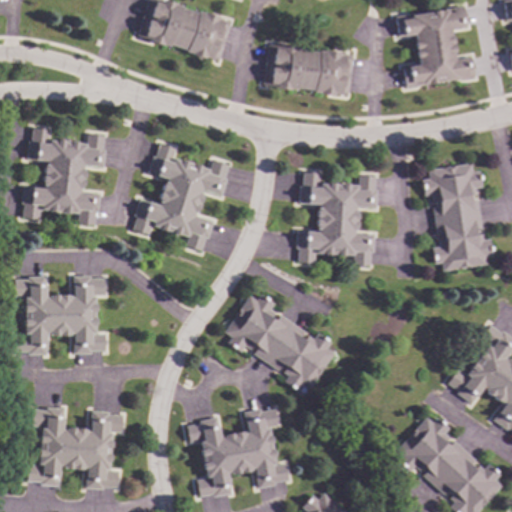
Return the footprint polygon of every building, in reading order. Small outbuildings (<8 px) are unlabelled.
[(162,0),(172,3),(171,4),(178,6),(177,7),(193,12),(194,10),(214,15),(214,17),(226,21),(215,60),(202,57),(202,58),(188,54),(188,53),(181,51),(182,49),(166,44),(166,46),(160,44),(159,46),(145,42),(146,38),(134,35),(143,0),(162,0)] [(511,0),(511,70),(509,71),(506,50),(511,49),(511,18),(502,20),(499,0),(511,0)] [(463,26),(447,28),(451,52),(450,52),(451,59),(467,56),(470,77),(402,87),(399,67),(415,64),(411,42),(412,42),(411,34),(395,37),(392,16),(459,5),(463,26)] [(293,45),(293,46),(299,47),(299,49),(315,51),(315,49),(322,50),(322,49),(336,51),(336,53),(349,54),(345,95),(331,94),(330,95),(316,94),(316,92),(310,91),(310,90),(293,88),(293,90),(287,89),(287,90),(273,88),(273,85),(260,84),(264,44),(278,45),(278,44),(293,45)] [(46,130),(45,140),(82,144),(83,134),(100,135),(99,149),(102,149),(100,167),(79,165),(79,168),(81,168),(79,189),(76,189),(77,192),(97,194),(95,211),(93,211),(91,224),(74,223),(75,213),(38,209),(37,219),(19,217),(21,204),(18,204),(20,186),(41,188),(41,185),(39,185),(41,164),(43,165),(44,161),(22,159),(24,142),(27,142),(29,128),(46,130)] [(172,149),(169,159),(205,170),(208,160),(225,165),(221,178),(223,179),(218,196),(198,190),(197,193),(199,194),(193,213),(190,213),(190,216),(210,222),(205,239),(202,238),(198,251),(182,246),(185,236),(149,225),(146,235),(129,229),(133,217),(131,216),(136,199),(156,205),(157,203),(155,202),(161,182),(163,183),(164,179),(144,173),(149,156),(152,157),(156,144),(172,149)] [(469,171),(475,170),(478,185),(471,186),(472,193),(465,194),(466,199),(474,198),(478,227),(470,228),(471,234),(478,233),(479,239),(486,238),(488,254),(482,255),(483,264),(440,270),(438,262),(432,263),(429,248),(435,247),(434,240),(441,239),(440,234),(433,235),(429,206),(435,205),(434,199),(428,200),(427,194),(421,195),(418,179),(425,178),(424,170),(467,163),(469,171)] [(317,173),(316,183),(354,185),(354,175),(371,176),(371,190),(373,190),(372,207),(352,206),(352,210),(353,210),(352,230),(350,231),(351,233),(371,235),(370,252),(367,252),(367,265),(350,264),(350,254),(312,252),(312,263),(294,262),(295,248),(293,248),(294,231),(314,232),(315,229),(313,229),(314,208),(316,208),(316,204),(295,203),(296,186),(299,186),(300,172),(317,173)] [(85,279),(99,278),(99,295),(89,295),(90,333),(100,333),(100,350),(86,351),(86,353),(69,354),(68,333),(65,333),(65,335),(45,335),(44,333),(41,334),(42,354),(25,354),(25,352),(11,352),(11,335),(21,335),(20,297),(10,297),(10,279),(23,279),(23,277),(40,276),(41,297),(44,297),(44,295),(64,295),(64,297),(68,297),(68,276),(85,275),(85,279)] [(268,303),(265,309),(270,312),(266,318),(271,321),(275,314),(299,331),(295,338),(300,341),(304,335),(309,338),(313,333),(326,342),(322,348),(329,353),(305,389),(298,384),(294,390),(281,381),(284,376),(279,372),(283,367),(278,364),(274,369),(250,353),(253,348),(249,345),(246,349),(240,346),(237,351),(223,342),(227,337),(220,332),(245,295),(252,300),(255,294),(268,303)] [(496,332),(498,331),(511,341),(500,358),(502,360),(503,358),(511,364),(511,433),(504,428),(503,430),(488,420),(501,403),(498,401),(497,402),(480,390),(481,388),(479,387),(467,404),(453,393),(454,391),(443,383),(453,370),(461,375),(483,345),(475,339),(486,324),(496,332)] [(59,409),(58,429),(61,430),(61,428),(82,429),(81,431),(85,432),(87,410),(104,411),(103,415),(117,416),(116,433),(106,432),(104,470),(113,470),(112,487),(99,487),(99,489),(81,488),(82,467),(79,467),(79,469),(58,467),(58,465),(55,466),(54,486),(37,485),(37,482),(23,481),(25,464),(34,465),(37,427),(27,426),(28,409),(42,410),(42,407),(59,409)] [(257,412),(270,409),(273,426),(264,428),(271,465),(280,463),(284,480),(270,483),(271,485),(253,489),(250,468),(246,469),(247,471),(226,474),(225,472),(223,474),(227,494),(210,497),(209,494),(196,497),(193,480),(203,478),(196,441),(186,443),(182,425),(196,423),(195,421),(212,417),(216,438),(219,437),(219,435),(239,432),(240,434),(243,433),(239,412),(256,409),(257,412)] [(427,422),(431,417),(443,428),(438,433),(443,437),(439,442),(443,446),(448,440),(470,460),(464,466),(469,470),(473,464),(478,468),(483,463),(495,474),(490,479),(496,485),(472,511),(450,511),(445,507),(449,502),(444,498),(448,493),(444,489),(440,494),(418,475),(422,470),(418,467),(414,471),(409,466),(405,471),(393,460),(398,455),(391,450),(421,417),(427,422)] [(341,511),(302,511),(297,508),(307,495),(313,500),(318,493),(341,511)]
